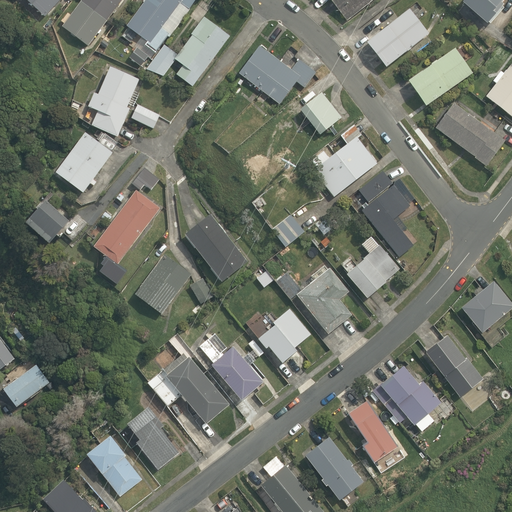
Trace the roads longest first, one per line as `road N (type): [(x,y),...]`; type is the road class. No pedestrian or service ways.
road 1 (residential): [(479,237),(437,290),(349,373),(169,511)]
road 2 (residential): [(479,237),(348,71),(305,27),(263,0)]
